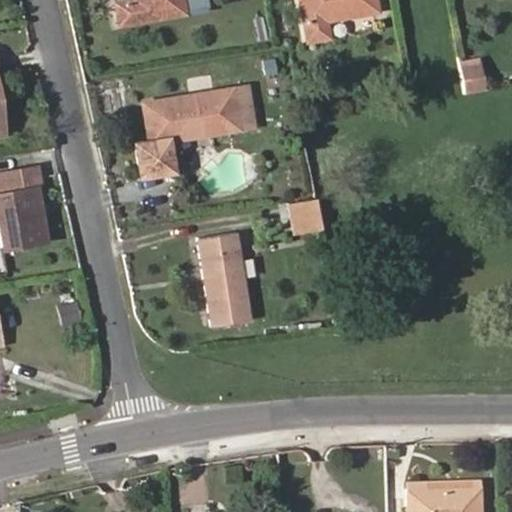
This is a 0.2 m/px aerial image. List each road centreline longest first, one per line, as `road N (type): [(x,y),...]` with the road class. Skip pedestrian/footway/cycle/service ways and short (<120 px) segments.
road 1 (residential): [(135,435),(45,0)]
road 2 (tertiary): [(135,435),(356,408),(511,408)]
road 3 (tertiary): [(0,465),(135,435)]
